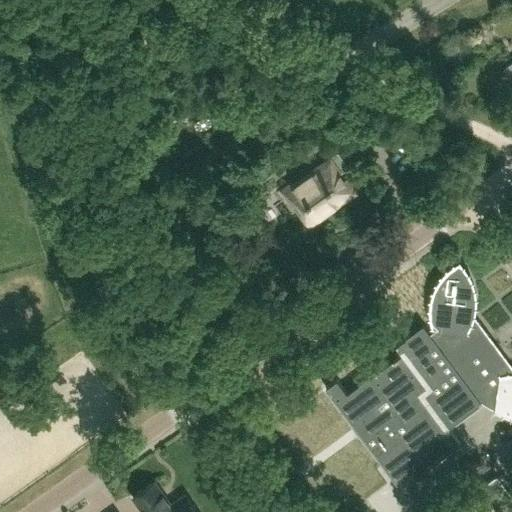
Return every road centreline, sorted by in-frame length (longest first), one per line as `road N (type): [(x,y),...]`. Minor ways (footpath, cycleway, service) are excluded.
road 1 (unclassified): [(37,511),(474,201)]
road 2 (track): [(511,145),(344,70)]
road 3 (track): [(344,70),(188,0)]
road 4 (track): [(266,511),(256,449),(218,383)]
